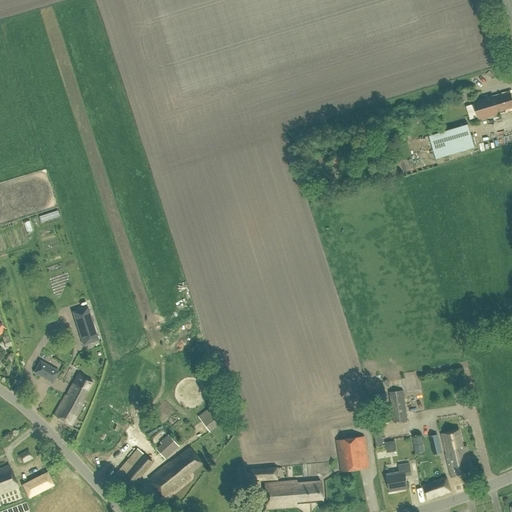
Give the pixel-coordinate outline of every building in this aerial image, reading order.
[(511,108),(511,99),(510,94),(493,100),(494,100),(486,103),(486,102),(474,106),(478,119),(498,113),(511,108)] [(475,147),(467,124),(429,136),(436,159),(475,147)] [(341,156),(332,159),(337,174),(346,171),(341,156)] [(59,209),(39,217),(42,224),(61,216),(59,209)] [(61,312),(87,305),(83,285),(59,291),(54,272),(58,271),(56,264),(50,266),(61,312)] [(87,307),(72,312),(83,345),(98,340),(87,307)] [(12,346),(8,334),(1,336),(5,348),(12,346)] [(59,372),(40,361),(34,372),(53,383),(59,372)] [(92,384),(79,377),(67,397),(66,396),(55,416),(72,426),(85,404),(82,403),(92,384)] [(408,420),(403,390),(389,392),(393,422),(408,420)] [(224,420),(214,406),(198,418),(208,432),(224,420)] [(462,447),(458,431),(441,435),(446,455),(445,455),(450,478),(472,473),(466,449),(462,447)] [(384,448),(381,433),(374,435),(377,449),(384,448)] [(442,452),(437,434),(429,436),(433,454),(442,452)] [(176,443),(168,435),(154,448),(162,457),(176,443)] [(368,468),(364,437),(337,440),(341,472),(368,468)] [(389,453),(398,451),(396,440),(387,442),(389,453)] [(153,462),(136,448),(110,479),(127,493),(153,462)] [(203,465),(190,449),(171,465),(170,464),(150,480),(165,500),(189,481),(186,478),(203,465)] [(31,458),(27,450),(18,455),(23,463),(31,458)] [(277,480),(276,466),(243,469),(244,483),(277,480)] [(411,477),(409,466),(397,468),(398,474),(387,476),(390,494),(408,491),(406,478),(411,477)] [(0,495),(18,488),(9,467),(0,470),(0,495)] [(52,485),(46,473),(22,485),(28,498),(52,485)] [(452,492),(446,477),(422,485),(428,501),(452,492)] [(319,483),(318,479),(314,480),(315,483),(297,485),(297,482),(264,485),(267,510),(295,508),(295,505),(322,503),(321,482),(319,483)]
